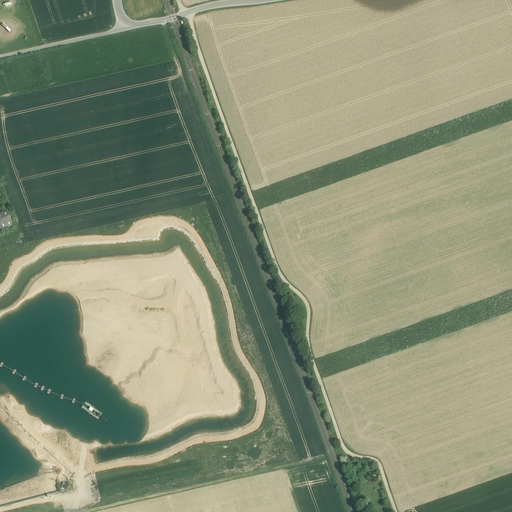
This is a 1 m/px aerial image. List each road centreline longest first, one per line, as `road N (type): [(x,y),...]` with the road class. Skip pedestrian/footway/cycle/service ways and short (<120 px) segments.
road 1 (track): [(395,511),(376,462),(345,452),(302,331),(310,303),(280,275),(188,13)]
road 2 (unclassified): [(123,28),(283,0)]
road 3 (unclassified): [(0,56),(123,28)]
